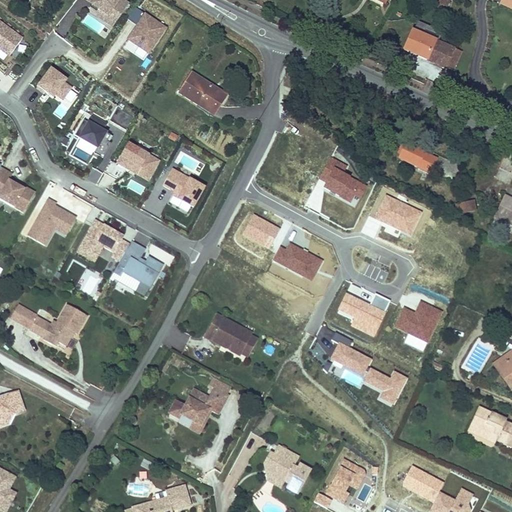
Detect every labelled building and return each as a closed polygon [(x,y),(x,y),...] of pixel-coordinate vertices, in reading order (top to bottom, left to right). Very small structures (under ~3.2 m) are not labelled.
[(130,4),(123,0),(94,0),(91,5),(91,6),(100,12),(97,17),(114,28),(130,4)] [(446,12),(451,0),(426,0),(425,3),(446,12)] [(511,0),(501,0),(499,4),(511,10),(511,0)] [(136,26),(144,14),(136,8),(128,20),(136,26)] [(167,28),(145,13),(144,14),(136,26),(127,40),(149,55),(167,28)] [(22,38),(0,21),(0,50),(8,56),(22,38)] [(455,50),(456,49),(439,42),(443,33),(418,22),(414,31),(413,30),(403,52),(446,71),(447,68),(454,71),(462,53),(455,50)] [(133,53),(144,60),(147,55),(137,48),(133,53)] [(68,78),(50,64),(36,83),(54,96),(55,94),(63,100),(73,88),(65,82),(68,78)] [(209,111),(215,100),(222,104),(228,94),(191,71),(178,92),(209,111)] [(215,115),(222,104),(215,100),(209,111),(215,115)] [(87,118),(86,120),(82,118),(74,133),(98,146),(94,152),(103,157),(111,142),(107,139),(110,133),(106,131),(107,129),(104,127),(107,122),(91,113),(88,118),(87,118)] [(161,163),(128,144),(115,168),(148,186),(161,163)] [(438,165),(409,153),(408,156),(403,154),(399,161),(405,164),(403,168),(432,180),(438,165)] [(348,166),(331,158),(320,180),(327,184),(323,190),(356,208),(367,187),(344,174),(348,166)] [(458,163),(442,161),(440,172),(456,175),(458,163)] [(13,175),(0,168),(0,169),(0,204),(22,216),(34,192),(17,183),(16,185),(9,182),(13,175)] [(87,179),(96,183),(101,172),(93,168),(87,179)] [(206,189),(172,170),(161,189),(180,200),(177,204),(193,213),(206,189)] [(500,171),(497,178),(507,181),(509,175),(500,171)] [(423,213),(386,196),(374,220),(412,237),(423,213)] [(58,204),(48,200),(27,238),(47,250),(55,233),(67,239),(78,220),(56,208),(58,204)] [(493,221),(511,229),(511,203),(504,200),(493,221)] [(456,209),(457,218),(475,216),(474,207),(456,209)] [(119,263),(130,245),(122,241),(124,237),(96,221),(77,256),(95,265),(102,251),(112,257),(111,259),(119,263)] [(147,251),(131,242),(130,245),(119,263),(112,276),(136,291),(137,288),(148,295),(164,266),(149,257),(146,263),(141,260),(147,251)] [(272,262),(312,283),(324,262),(289,244),(286,251),(280,248),(272,262)] [(89,277),(85,285),(93,288),(96,280),(89,277)] [(428,345),(443,313),(420,302),(415,314),(403,309),(394,330),(428,345)] [(61,346),(63,342),(70,345),(78,331),(82,333),(91,314),(71,303),(62,322),(59,321),(56,325),(41,317),(42,315),(22,305),(15,319),(35,328),(35,330),(50,337),(49,340),(61,346)] [(241,356),(248,343),(255,347),(259,340),(252,336),(253,334),(217,315),(206,337),(241,356)] [(331,342),(338,345),(332,358),(364,374),(371,360),(350,349),(353,342),(336,333),(331,342)] [(248,360),(255,347),(248,343),(241,356),(248,360)] [(490,363),(509,394),(511,392),(511,384),(498,368),(511,360),(511,359),(508,352),(490,363)] [(511,360),(498,368),(511,384),(511,360)] [(394,406),(407,380),(394,373),(391,380),(370,370),(363,382),(384,392),(381,400),(394,406)] [(197,423),(197,424),(205,428),(207,430),(216,414),(223,418),(234,398),(218,389),(212,400),(197,423)] [(197,423),(212,400),(199,392),(191,406),(181,400),(173,415),(183,421),(185,417),(197,423)] [(6,418),(15,415),(24,412),(18,394),(0,399),(0,424),(2,423),(6,418)] [(479,408),(475,416),(481,418),(484,410),(479,408)] [(511,424),(506,422),(507,420),(484,410),(481,418),(475,416),(471,427),(498,439),(496,443),(511,450),(511,449),(511,424)] [(0,428),(8,425),(15,415),(6,418),(2,423),(0,424),(0,428)] [(205,428),(197,424),(194,432),(202,435),(205,428)] [(495,445),(496,443),(498,439),(471,427),(468,433),(495,445)] [(267,465),(271,476),(288,485),(293,488),(291,492),(301,497),(315,474),(305,468),(303,471),(297,468),(303,460),(284,449),(280,456),(273,452),(267,465)] [(347,494),(350,488),(358,492),(366,476),(365,470),(344,460),(325,496),(344,506),(350,495),(347,494)] [(17,477),(0,468),(0,511),(8,511),(17,494),(10,490),(17,477)] [(284,492),(288,485),(271,476),(272,479),(269,485),(284,492)] [(172,511),(171,509),(178,507),(181,507),(182,510),(195,507),(191,490),(178,492),(180,498),(140,507),(140,511),(172,511)] [(472,511),(480,499),(462,490),(456,502),(439,493),(428,511),(472,511)] [(328,511),(332,502),(318,495),(314,504),(328,511)]
